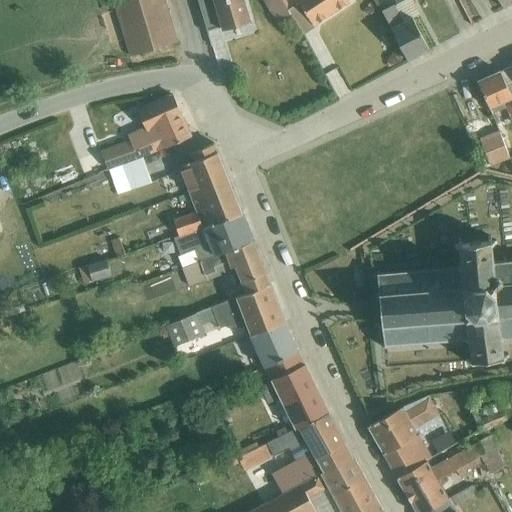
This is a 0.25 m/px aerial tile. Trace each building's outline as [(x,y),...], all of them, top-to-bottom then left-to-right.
[(117,0),(131,40),(176,25),(167,0),(117,0)] [(257,0),(206,0),(215,27),(261,14),(257,0)] [(310,0),(324,19),(350,0),(296,0),(300,5),(307,0),(310,0)] [(388,0),(412,51),(436,40),(417,0),(388,0)] [(366,31),(382,54),(403,38),(387,16),(366,31)] [(452,83),(467,107),(490,92),(475,69),(452,83)] [(511,71),(489,82),(505,118),(511,114),(511,71)] [(142,154),(188,134),(172,94),(140,107),(147,124),(126,132),(129,138),(102,149),(109,167),(121,161),(142,154)] [(486,140),(466,148),(471,162),(491,154),(486,140)] [(180,164),(189,187),(227,173),(215,141),(188,151),(192,159),(180,164)] [(497,171),(511,166),(511,151),(493,157),(497,171)] [(124,168),(111,173),(118,192),(152,181),(142,154),(121,161),(124,168)] [(174,216),(179,232),(242,209),(227,173),(189,187),(196,209),(174,216)] [(179,232),(175,236),(181,252),(196,247),(200,259),(255,238),(242,209),(179,232)] [(120,235),(110,239),(116,254),(125,251),(120,235)] [(200,259),(183,266),(190,284),(207,278),(206,273),(216,270),(215,264),(229,259),(231,266),(236,264),(245,292),(271,281),(255,238),(200,259)] [(461,264),(377,272),(381,308),(384,343),(468,335),(472,359),(505,356),(501,334),(511,333),(511,258),(494,260),(492,239),(459,243),(461,264)] [(107,257),(79,266),(83,282),(112,273),(107,257)] [(245,292),(213,305),(221,326),(229,323),(231,328),(244,324),(247,334),(250,333),(285,319),(271,281),(245,292)] [(197,311),(166,323),(174,344),(205,332),(197,311)] [(299,349),(285,319),(250,333),(266,366),(299,349)] [(299,349),(266,366),(273,379),(267,382),(275,398),(279,396),(295,427),(329,410),(299,349)] [(511,382),(511,381),(492,384),(499,399),(507,417),(511,414),(511,382)] [(404,404),(369,424),(399,476),(429,460),(433,456),(415,424),(440,411),(430,394),(406,408),(404,404)] [(490,396),(469,405),(481,430),(507,417),(499,399),(492,402),(490,396)] [(242,452),(206,467),(209,474),(241,460),(245,468),(306,436),(312,449),(271,471),(276,479),(346,439),(329,410),(295,427),(242,452)] [(456,440),(449,428),(430,439),(437,451),(456,440)] [(429,460),(399,476),(419,511),(420,511),(450,496),(440,477),(457,468),(461,475),(485,461),(491,472),(507,463),(497,445),(504,442),(497,429),(432,465),(429,460)] [(346,439),(276,479),(283,492),(353,453),(346,439)] [(315,511),(316,511),(308,495),(359,465),(353,453),(283,492),(245,511),(315,511)] [(359,465),(308,495),(316,511),(383,511),(385,511),(359,465)] [(450,496),(420,511),(460,511),(455,503),(477,492),(472,483),(450,496)]
